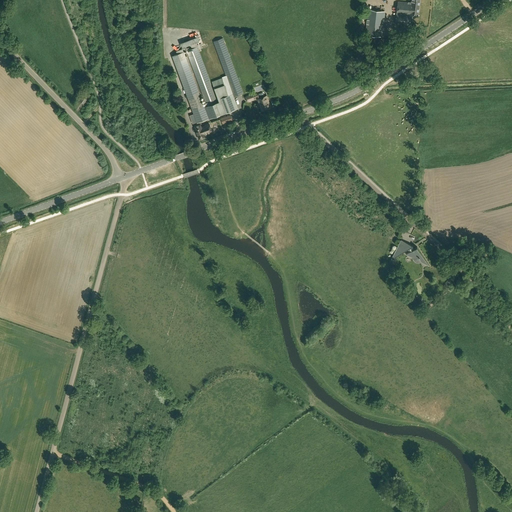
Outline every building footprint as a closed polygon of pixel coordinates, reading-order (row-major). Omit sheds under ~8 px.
[(418,15),(419,0),(411,0),(411,3),(398,1),(396,24),(410,25),(411,15),(418,15)] [(382,36),(385,11),(369,9),(366,35),(382,36)] [(199,35),(183,42),(184,47),(201,40),(199,35)] [(227,91),(224,85),(222,77),(212,81),(219,98),(216,99),(198,49),(188,53),(207,106),(204,107),(184,52),(173,56),(197,123),(233,109),(238,108),(234,97),(243,93),(223,38),(214,41),(231,90),(227,91)] [(269,102),(268,100),(269,100),(267,95),(257,99),(262,111),(271,108),(269,102)] [(212,132),(209,124),(205,125),(201,127),(200,124),(195,126),(199,139),(205,137),(204,135),(212,132)] [(414,249),(412,246),(413,246),(401,240),(391,260),(408,249),(409,252),(406,254),(414,258),(414,259),(414,261),(416,262),(417,262),(418,263),(420,262),(421,262),(425,259),(417,247),(414,249)]
